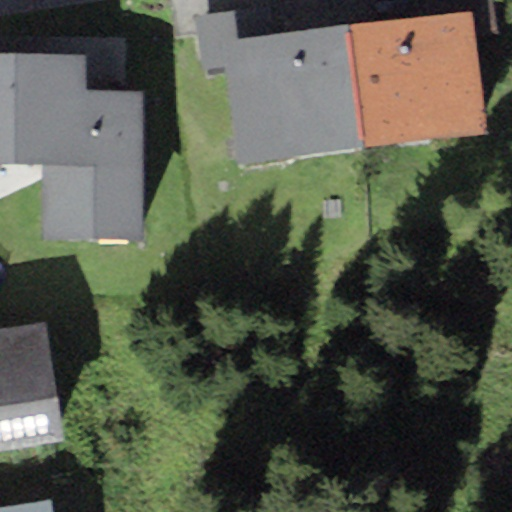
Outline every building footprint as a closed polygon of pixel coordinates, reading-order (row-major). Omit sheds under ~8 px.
[(471,8),(347,24),(362,146),(486,131),(471,8)] [(238,161),(362,146),(347,24),(223,39),(238,161)] [(0,161),(43,162),(43,238),(144,237),(144,88),(88,89),(87,51),(0,51),(0,161)] [(0,448),(63,439),(44,321),(0,327),(0,448)] [(0,511),(51,511),(49,498),(0,505),(0,511)]
